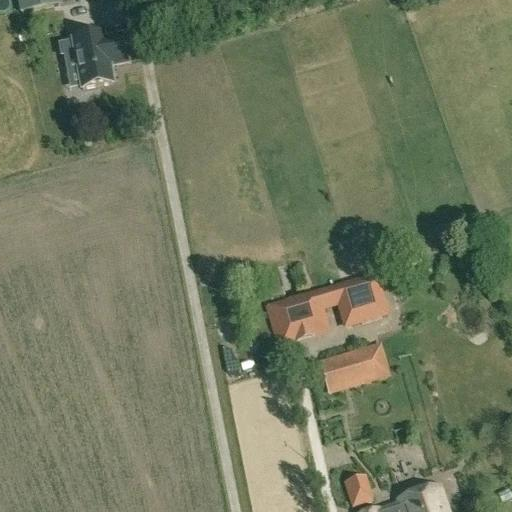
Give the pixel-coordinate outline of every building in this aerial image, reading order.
[(60,0),(19,0),(22,14),(62,7),(60,0)] [(74,43),(60,46),(62,57),(76,55),(82,91),(113,86),(110,69),(128,66),(123,37),(105,40),(105,36),(74,41),(74,43)] [(270,311),(280,344),(283,343),(284,346),(293,343),(293,341),(317,334),(317,335),(326,332),(320,309),(340,303),(347,327),(385,316),(375,281),(270,311)] [(338,397),(399,379),(390,346),(328,364),(338,397)] [(374,502),(366,478),(343,486),(352,510),(374,502)] [(442,511),(437,495),(408,505),(408,507),(392,511),(442,511)] [(461,506),(464,511),(481,511),(475,497),(462,501),(464,504),(461,506)]
